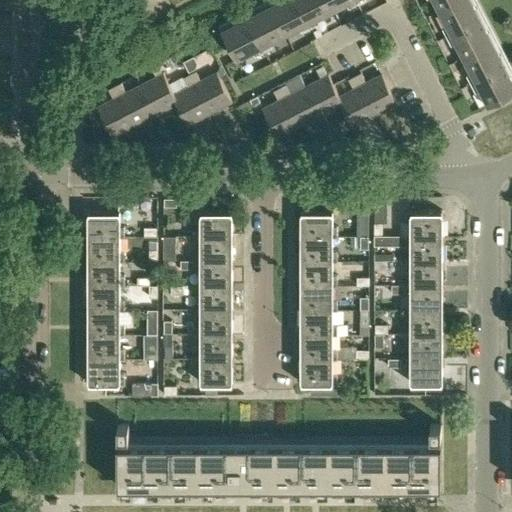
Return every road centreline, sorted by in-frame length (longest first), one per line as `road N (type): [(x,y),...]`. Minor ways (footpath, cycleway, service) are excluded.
road 1 (unclassified): [(480,177),(384,185),(31,185)]
road 2 (unclassified): [(487,511),(480,177)]
road 3 (unclassified): [(26,511),(31,185)]
road 4 (unclassified): [(30,126),(27,0)]
